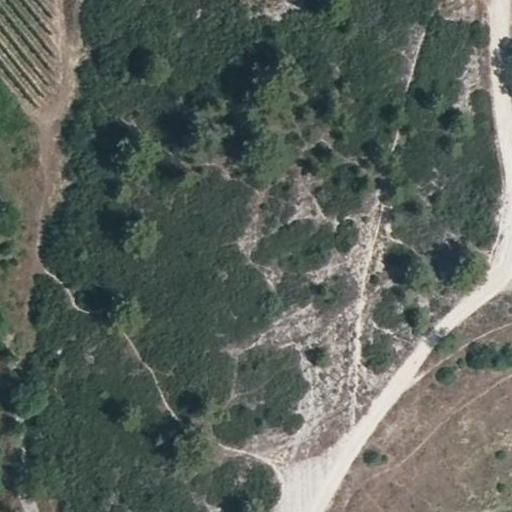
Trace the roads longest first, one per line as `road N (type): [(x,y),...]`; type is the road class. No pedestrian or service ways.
road 1 (track): [(498,0),(511,193)]
road 2 (track): [(511,250),(503,277),(400,373)]
road 3 (track): [(400,373),(311,511)]
